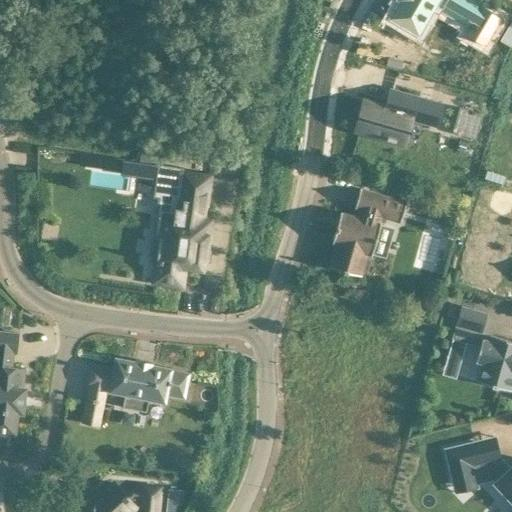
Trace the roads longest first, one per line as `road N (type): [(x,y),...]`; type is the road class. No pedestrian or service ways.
road 1 (residential): [(263,328),(295,231),(331,45),(353,0)]
road 2 (residential): [(70,314),(263,328)]
road 3 (residential): [(70,314),(43,456),(23,468),(0,467)]
road 4 (residential): [(235,511),(262,459),(267,429),(263,328)]
road 5 (residential): [(0,164),(9,263),(34,295),(70,314)]
